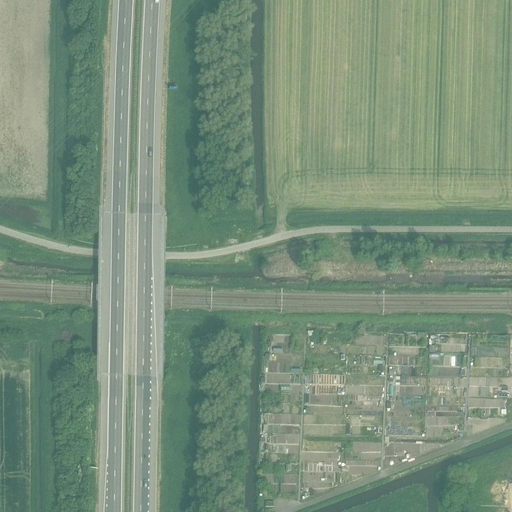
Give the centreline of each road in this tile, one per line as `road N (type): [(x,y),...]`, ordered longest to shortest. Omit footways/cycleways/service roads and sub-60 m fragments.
road 1 (unclassified): [(511,230),(322,227),(201,256),(88,253),(0,230)]
road 2 (motorway): [(126,0),(114,511)]
road 3 (motorway): [(140,511),(152,0)]
